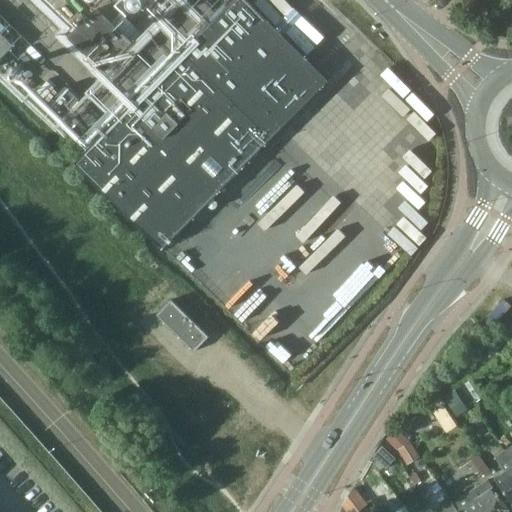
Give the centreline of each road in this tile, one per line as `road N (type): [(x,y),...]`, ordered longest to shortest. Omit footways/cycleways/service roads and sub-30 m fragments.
road 1 (tertiary): [(496,172),(446,264),(280,511)]
road 2 (tertiary): [(300,511),(420,329),(511,213)]
